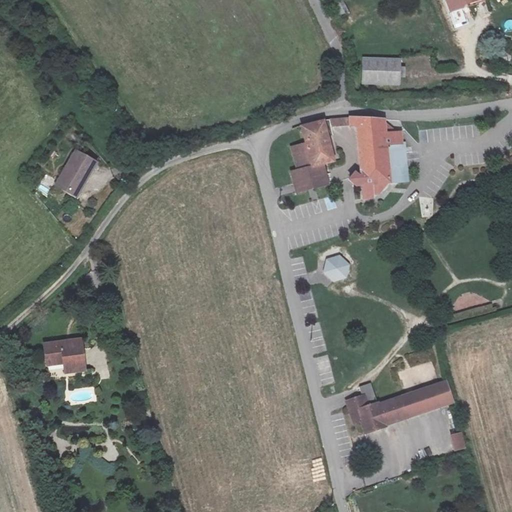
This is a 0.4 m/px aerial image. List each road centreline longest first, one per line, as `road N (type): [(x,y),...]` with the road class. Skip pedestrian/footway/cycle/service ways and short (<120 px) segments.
road 1 (residential): [(345,511),(257,138),(340,111)]
road 2 (residential): [(340,111),(430,115),(511,103)]
